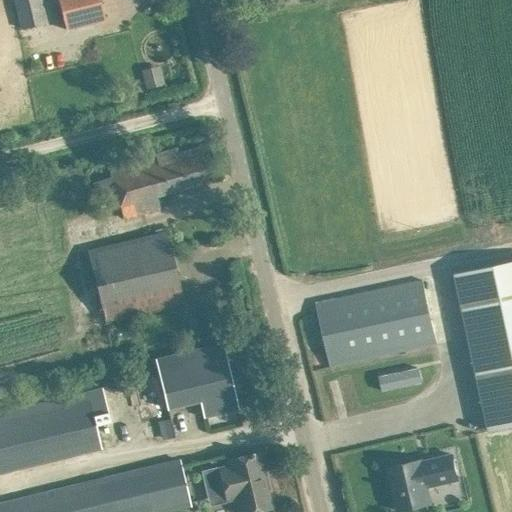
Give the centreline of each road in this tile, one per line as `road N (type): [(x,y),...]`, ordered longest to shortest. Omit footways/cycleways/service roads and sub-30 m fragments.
road 1 (unclassified): [(325,511),(224,102)]
road 2 (unclassified): [(0,161),(224,102)]
